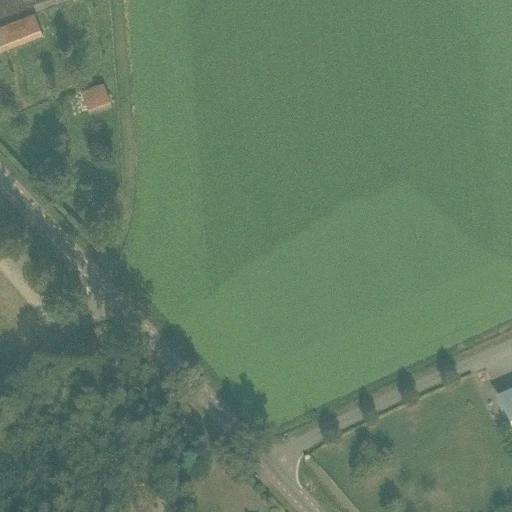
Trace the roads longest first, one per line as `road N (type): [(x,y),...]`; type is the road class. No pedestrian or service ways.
road 1 (tertiary): [(312,511),(105,285)]
road 2 (tertiary): [(105,285),(0,177)]
road 3 (unclassified): [(0,378),(105,285)]
